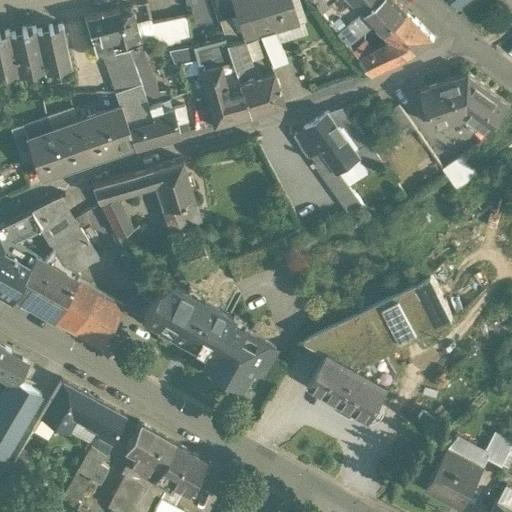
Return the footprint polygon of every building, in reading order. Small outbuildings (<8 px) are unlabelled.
[(289,0),(231,0),(236,16),(243,39),(259,35),(272,30),(296,23),(289,0)] [(313,0),(322,10),(332,2),(333,0),(313,0)] [(352,0),(358,6),(363,11),(376,0),(352,0)] [(396,0),(376,0),(363,11),(373,22),(382,32),(406,10),(396,0)] [(511,4),(511,0),(498,0),(506,10),(511,4)] [(332,2),(322,10),(329,19),(339,11),(332,2)] [(358,6),(347,15),(351,20),(363,11),(358,6)] [(119,9),(86,17),(86,18),(85,18),(95,51),(100,52),(112,54),(113,53),(110,41),(135,35),(132,22),(130,12),(119,14),(119,9)] [(406,10),(382,32),(391,39),(414,18),(406,10)] [(349,23),(339,11),(329,19),(338,31),(348,23),(349,23)] [(349,23),(348,23),(363,40),(365,28),(373,22),(363,11),(351,20),(349,23)] [(186,15),(151,22),(155,39),(157,51),(192,45),(186,15)] [(236,16),(219,21),(223,36),(225,42),(243,39),(236,16)] [(150,18),(132,22),(135,35),(138,44),(155,39),(151,22),(150,18)] [(414,18),(391,39),(382,47),(371,52),(359,58),(372,73),(407,57),(434,39),(414,18)] [(363,40),(348,23),(338,31),(353,49),(363,40)] [(62,24),(35,30),(44,68),(44,71),(71,65),(62,24)] [(34,28),(8,33),(17,71),(18,74),(44,68),(35,30),(34,28)] [(7,30),(0,32),(0,75),(17,71),(8,33),(7,30)] [(283,53),(272,30),(259,35),(269,58),(283,53)] [(135,35),(110,41),(113,53),(128,49),(129,52),(138,49),(139,48),(138,44),(135,35)] [(240,89),(227,92),(219,65),(231,62),(225,42),(223,36),(192,45),(213,125),(248,115),(240,89)] [(243,39),(225,42),(231,62),(234,69),(241,67),(251,63),(243,39)] [(363,40),(353,49),(359,58),(371,52),(365,40),(363,40)] [(113,53),(112,54),(100,52),(114,92),(140,83),(134,66),(129,52),(128,49),(113,53)] [(145,62),(138,49),(129,52),(134,66),(145,62)] [(145,62),(134,66),(140,83),(142,89),(154,85),(145,62)] [(272,71),(245,80),(241,67),(234,69),(240,89),(248,115),(284,103),(272,71)] [(467,74),(420,90),(433,128),(467,117),(489,133),(509,105),(467,74)] [(140,83),(114,92),(118,104),(120,107),(145,98),(142,89),(140,83)] [(154,85),(142,89),(145,98),(147,105),(158,101),(160,100),(154,85)] [(145,98),(120,107),(127,125),(152,117),(147,105),(145,98)] [(162,110),(158,101),(147,105),(152,117),(127,125),(134,144),(134,146),(178,134),(172,107),(162,110)] [(118,104),(102,110),(116,150),(134,144),(120,107),(118,104)] [(410,123),(400,110),(397,105),(386,113),(399,131),(410,123)] [(377,155),(343,106),(326,112),(354,153),(358,150),(364,158),(359,161),(367,172),(382,163),(377,155)] [(102,110),(76,119),(90,159),(116,150),(102,110)] [(354,153),(326,112),(305,127),(305,128),(335,173),(350,163),(346,158),(354,153)] [(76,119),(51,128),(64,168),(90,159),(76,119)] [(21,123),(9,127),(21,161),(32,157),(25,137),(26,136),(21,123)] [(64,168),(51,128),(26,136),(25,137),(32,157),(39,177),(64,168)] [(335,173),(305,128),(293,135),(345,210),(362,204),(342,178),(337,181),(332,174),(335,173)] [(391,145),(377,155),(382,163),(383,163),(396,154),(391,145)] [(464,155),(442,170),(455,189),(478,174),(464,155)] [(181,158),(145,168),(149,183),(153,182),(166,220),(190,212),(188,206),(194,204),(181,158)] [(145,168),(130,173),(134,188),(149,183),(145,168)] [(131,229),(116,193),(134,188),(130,173),(91,184),(96,196),(116,235),(131,229)] [(53,198),(1,222),(10,239),(38,226),(40,228),(62,213),(53,198)] [(190,212),(166,220),(172,233),(193,224),(190,212)] [(62,213),(40,228),(46,238),(69,223),(62,213)] [(1,222),(0,223),(0,289),(11,296),(34,255),(20,247),(16,249),(4,242),(10,239),(1,222)] [(69,223),(46,238),(52,246),(64,264),(74,270),(79,268),(68,250),(86,238),(80,229),(74,231),(69,223)] [(280,236),(226,258),(234,279),(289,257),(280,236)] [(86,238),(68,250),(79,268),(97,256),(86,238)] [(64,264),(52,246),(43,260),(68,274),(74,270),(64,264)] [(43,260),(34,255),(11,296),(50,319),(74,278),(68,274),(43,260)] [(431,274),(303,337),(326,351),(327,350),(357,367),(359,363),(367,359),(368,359),(452,318),(431,274)] [(122,305),(74,278),(50,319),(99,347),(122,305)] [(273,345),(229,320),(231,317),(171,282),(157,287),(142,314),(208,352),(203,360),(205,361),(204,365),(204,368),(206,372),(209,374),(212,376),(216,375),(219,374),(222,371),(246,385),(260,361),(263,363),(273,345)] [(9,349),(0,343),(0,363),(8,350),(9,349)] [(8,350),(0,363),(0,371),(11,377),(12,376),(15,377),(25,361),(8,350)] [(357,367),(327,350),(326,351),(309,381),(339,398),(334,406),(350,415),(354,407),(371,417),(374,417),(377,417),(380,415),(382,412),(383,409),(383,405),(381,402),(379,400),(394,374),(368,359),(367,359),(359,363),(357,367)] [(0,395),(0,453),(2,454),(39,392),(15,378),(15,377),(12,376),(11,377),(0,395)] [(124,414),(62,379),(41,415),(66,429),(74,415),(99,429),(97,432),(110,440),(124,414)] [(174,442),(143,423),(142,425),(138,426),(136,425),(124,447),(137,454),(131,464),(154,476),(174,442)] [(511,445),(511,439),(495,431),(485,449),(482,455),(487,458),(501,465),(511,445)] [(110,440),(97,432),(92,444),(104,451),(110,440)] [(473,442),(459,435),(448,447),(465,456),(473,442)] [(154,476),(153,479),(165,486),(173,472),(186,448),(174,442),(154,476)] [(465,456),(448,447),(426,488),(461,507),(462,505),(461,505),(477,474),(478,475),(487,458),(482,455),(485,449),(473,442),(465,456)] [(204,459),(186,448),(173,472),(165,486),(168,488),(171,482),(187,491),(193,481),(204,459)] [(154,476),(131,464),(111,501),(131,511),(149,511),(159,496),(165,486),(153,479),(154,476)] [(28,488),(11,478),(6,486),(23,496),(28,488)] [(193,481),(187,491),(193,495),(199,484),(193,481)] [(189,511),(159,496),(149,511),(189,511)] [(511,511),(511,506),(497,499),(490,511),(511,511)]
